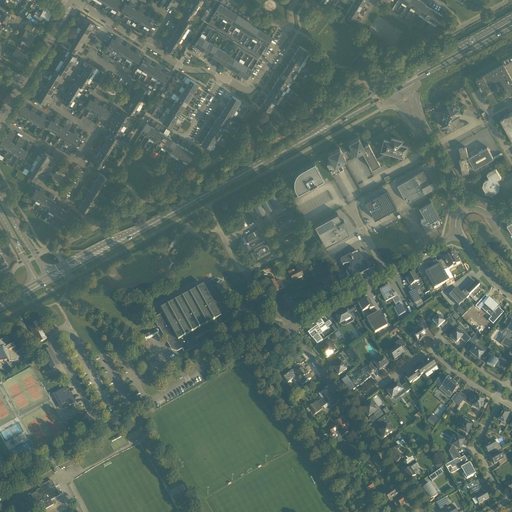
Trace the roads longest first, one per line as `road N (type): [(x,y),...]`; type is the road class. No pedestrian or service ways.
road 1 (unclassified): [(0,487),(247,341),(289,326)]
road 2 (primary): [(140,229),(313,135)]
road 3 (primary): [(511,18),(394,82)]
road 4 (unclassified): [(422,511),(347,408)]
road 5 (primary): [(403,87),(511,28)]
road 6 (residential): [(222,241),(271,223),(278,236),(273,257),(243,273)]
road 7 (residential): [(506,505),(474,446),(501,400)]
